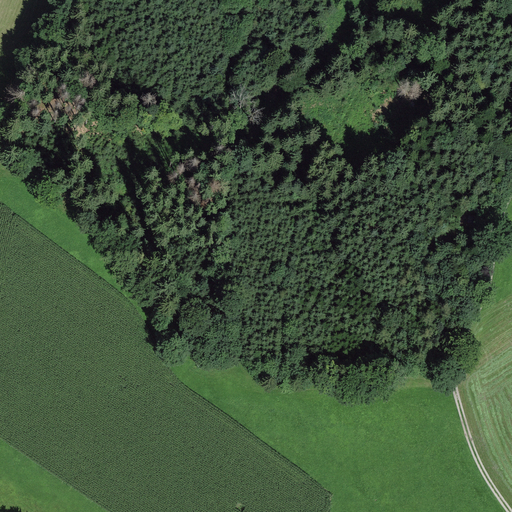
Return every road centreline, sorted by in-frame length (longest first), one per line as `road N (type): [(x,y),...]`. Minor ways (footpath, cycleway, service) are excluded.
road 1 (track): [(511,194),(454,380),(474,452),(509,511)]
road 2 (track): [(230,332),(262,385),(454,380)]
